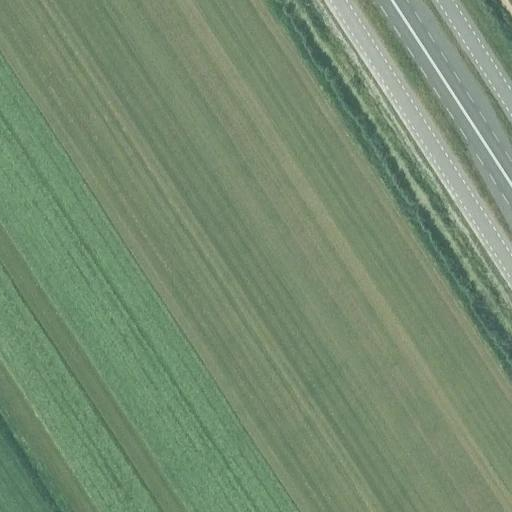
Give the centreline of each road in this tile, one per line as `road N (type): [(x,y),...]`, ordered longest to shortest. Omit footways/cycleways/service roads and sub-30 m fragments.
road 1 (unclassified): [(511,268),(338,0)]
road 2 (primary): [(511,188),(389,0)]
road 3 (unclassified): [(511,106),(443,0)]
